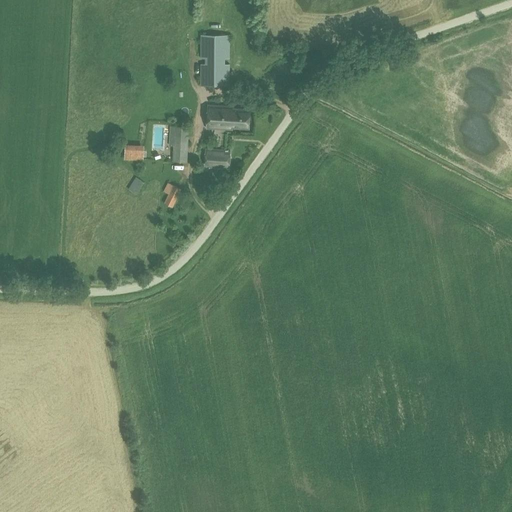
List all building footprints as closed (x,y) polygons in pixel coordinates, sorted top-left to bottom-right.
[(225,64),(225,58),(229,58),(229,34),(201,33),(201,58),(205,58),(205,64),(201,64),(201,85),(229,85),(229,64),(225,64)] [(249,128),(250,109),(234,108),(234,106),(208,104),(207,128),(232,129),(232,127),(249,128)] [(192,136),(193,127),(189,127),(171,126),(170,126),(170,133),(170,146),(174,146),(174,161),(187,161),(189,135),(192,136)] [(143,160),(143,157),(144,144),(124,144),(123,159),(143,160)] [(229,169),(231,150),(206,149),(205,168),(229,169)] [(136,194),(143,182),(136,177),(128,189),(136,194)] [(173,207),(182,189),(168,182),(164,191),(169,193),(164,202),(173,207)]
